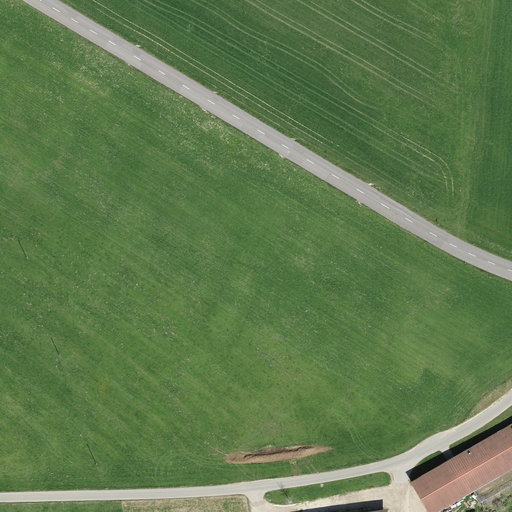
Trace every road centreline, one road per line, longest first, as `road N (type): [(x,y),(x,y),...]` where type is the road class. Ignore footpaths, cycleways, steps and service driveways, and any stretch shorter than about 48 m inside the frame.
road 1 (primary): [(511,270),(400,216),(41,0)]
road 2 (tertiary): [(511,396),(439,444),(343,473),(245,488),(0,498)]
